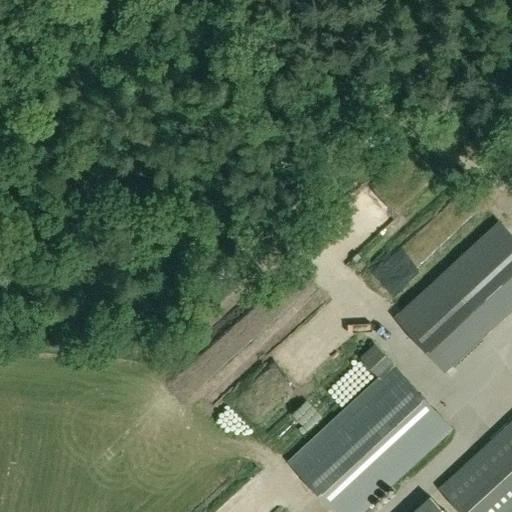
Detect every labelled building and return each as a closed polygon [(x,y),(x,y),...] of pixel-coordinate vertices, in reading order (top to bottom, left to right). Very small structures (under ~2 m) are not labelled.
[(439,217),(418,233),(426,244),(447,228),(439,217)] [(511,236),(499,223),(396,318),(444,369),(511,306),(511,294),(503,285),(511,276),(511,236)] [(248,363),(233,335),(222,341),(237,369),(248,363)] [(361,360),(380,380),(394,366),(375,347),(361,360)] [(452,429),(394,366),(380,380),(316,438),(293,460),(335,511),(364,511),(375,501),(452,429)] [(511,511),(511,424),(441,490),(461,511),(511,511)] [(444,511),(428,494),(414,508),(417,511),(444,511)]
